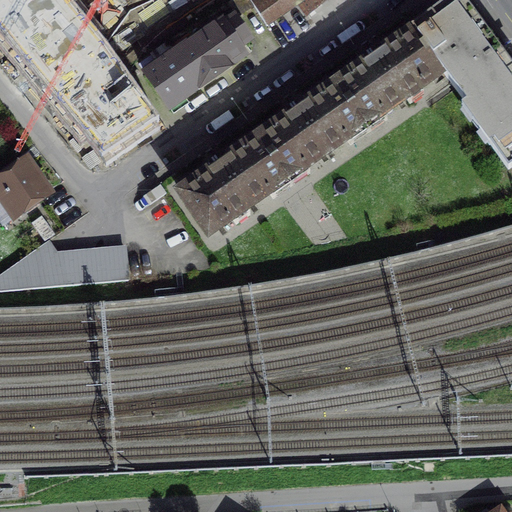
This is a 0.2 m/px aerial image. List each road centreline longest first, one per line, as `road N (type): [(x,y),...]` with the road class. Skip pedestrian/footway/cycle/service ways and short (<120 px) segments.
road 1 (residential): [(0,84),(98,199),(388,0)]
road 2 (residential): [(239,505),(428,493)]
